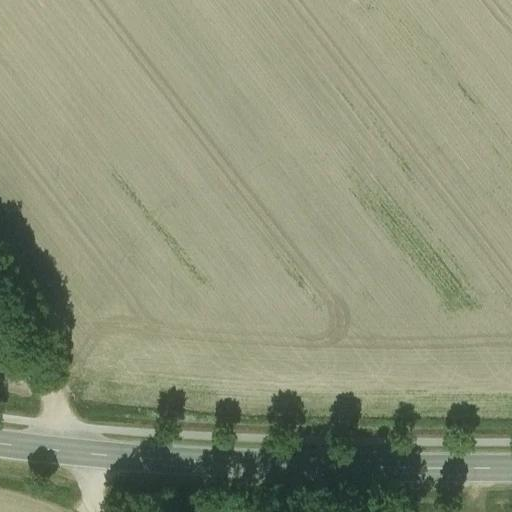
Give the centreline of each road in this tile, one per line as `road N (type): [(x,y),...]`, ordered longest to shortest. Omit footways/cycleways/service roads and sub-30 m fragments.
road 1 (secondary): [(511,466),(218,461),(0,442)]
road 2 (track): [(52,447),(47,367),(0,308)]
